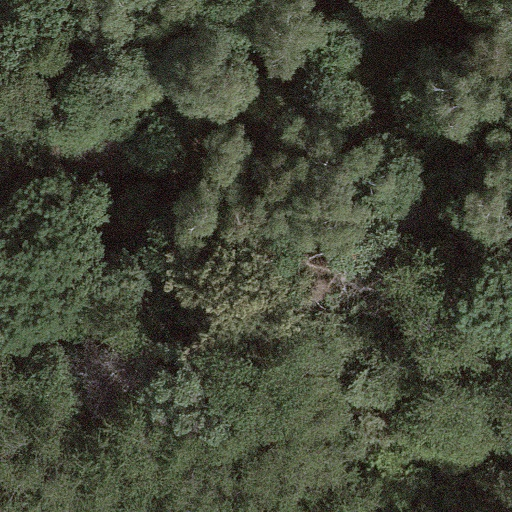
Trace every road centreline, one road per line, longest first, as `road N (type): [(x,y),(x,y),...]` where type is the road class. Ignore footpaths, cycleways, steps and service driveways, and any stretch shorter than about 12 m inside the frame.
road 1 (track): [(0,327),(58,297),(235,237),(511,204)]
road 2 (track): [(0,192),(32,173),(449,105),(511,116)]
